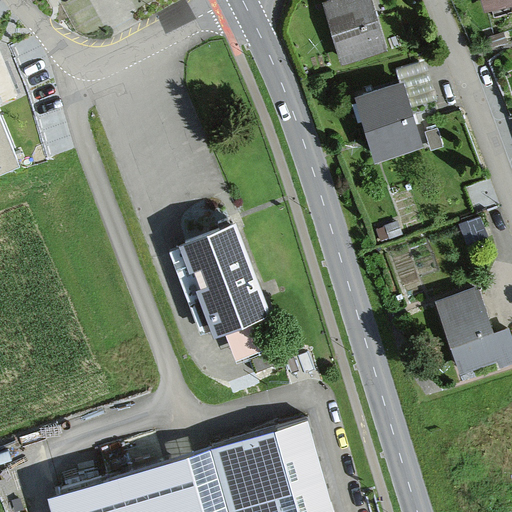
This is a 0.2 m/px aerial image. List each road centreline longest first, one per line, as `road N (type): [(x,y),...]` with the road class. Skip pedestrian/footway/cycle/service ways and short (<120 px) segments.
road 1 (secondary): [(240,0),(273,62),(314,174),(418,511)]
road 2 (residential): [(189,425),(78,126),(81,63)]
road 3 (residential): [(511,202),(427,0)]
road 4 (unknown): [(107,61),(178,214)]
road 5 (residential): [(225,0),(107,61),(81,63)]
